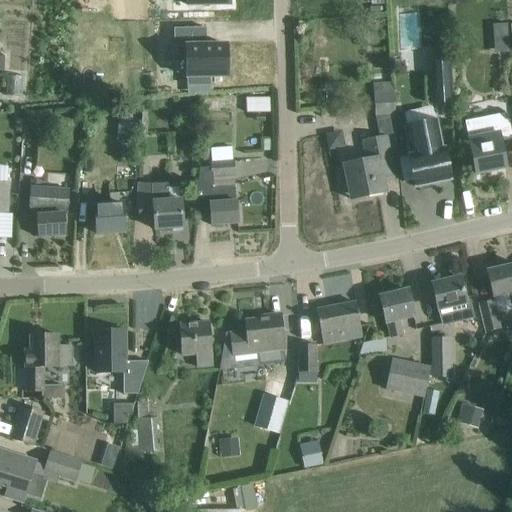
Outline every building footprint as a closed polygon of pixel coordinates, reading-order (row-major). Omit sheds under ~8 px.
[(506,52),(509,24),(495,23),(493,51),(506,52)] [(204,85),(222,85),(222,44),(202,44),(202,25),(169,26),(169,45),(182,45),(182,93),(204,93),(204,85)] [(449,50),(429,52),(433,104),(453,102),(449,50)] [(374,93),(376,118),(396,117),(395,91),(394,91),(394,84),(379,86),(380,92),(374,93)] [(246,99),(246,114),(271,114),(271,99),(246,99)] [(511,138),(506,113),(465,123),(476,174),(506,168),(502,148),(501,141),(511,139),(511,138)] [(442,150),(436,121),(406,127),(412,156),(409,157),(415,187),(450,179),(444,149),(442,150)] [(311,155),(313,200),(339,195),(339,196),(350,194),(350,195),(362,192),(363,198),(387,193),(385,181),(397,179),(389,134),(364,138),(367,161),(344,165),(329,168),(325,152),(311,155)] [(201,184),(195,185),(198,219),(211,218),(211,226),(238,224),(236,201),(235,187),(235,176),(234,162),(233,148),(211,149),(212,163),(211,163),(211,168),(203,169),(200,169),(201,184)] [(169,184),(153,184),(155,203),(153,203),(155,230),(183,228),(181,201),(180,201),(179,188),(169,189),(169,184)] [(70,190),(32,187),(31,208),(32,228),(38,228),(39,238),(65,236),(64,216),(68,215),(70,190)] [(123,207),(95,209),(97,234),(125,232),(123,207)] [(511,265),(488,271),(494,296),(504,294),(508,310),(511,308),(511,265)] [(460,278),(432,285),(438,308),(439,308),(443,324),(473,316),(469,301),(466,302),(460,278)] [(408,291),(380,297),(390,339),(403,336),(399,318),(414,314),(408,291)] [(487,334),(501,331),(493,301),(479,304),(487,334)] [(356,303),(317,311),(323,343),(341,340),(339,330),(360,327),(356,303)] [(232,353),(233,357),(285,351),(282,316),(267,317),(267,320),(245,322),(246,332),(230,334),(232,353)] [(212,352),(210,324),(179,326),(181,354),(195,353),(196,369),(213,367),(212,352)] [(125,328),(96,329),(96,371),(126,371),(125,328)] [(57,335),(31,336),(31,351),(26,351),(26,368),(27,368),(27,392),(43,392),(44,367),(58,367),(58,366),(71,367),(72,346),(57,346),(57,335)] [(451,337),(433,337),(434,377),(452,377),(451,337)] [(364,343),(360,359),(388,353),(387,338),(364,343)] [(318,346),(300,346),(299,372),(317,373),(318,346)] [(384,390),(423,398),(429,367),(391,360),(384,390)] [(288,402),(265,396),(257,427),(280,433),(288,402)] [(125,453),(158,452),(157,418),(154,419),(154,417),(157,417),(157,415),(153,415),(152,397),(140,398),(141,418),(138,418),(138,430),(132,431),(133,446),(125,446),(125,453)] [(458,424),(479,429),(484,410),(463,404),(458,424)] [(45,414),(20,406),(10,438),(36,446),(45,414)] [(496,414),(495,423),(510,425),(510,416),(496,414)] [(421,439),(432,443),(435,434),(425,429),(421,439)] [(222,457),(240,456),(239,438),(220,440),(222,457)] [(300,447),(305,470),(323,466),(317,443),(300,447)] [(35,462),(0,451),(0,486),(7,489),(5,496),(23,501),(35,462)] [(84,463),(52,453),(44,472),(77,484),(84,463)] [(114,470),(117,461),(105,457),(102,466),(114,470)] [(263,511),(263,509),(314,499),(309,474),(231,489),(234,507),(242,505),(243,511),(263,511)] [(158,480),(142,483),(144,494),(160,491),(158,480)]
